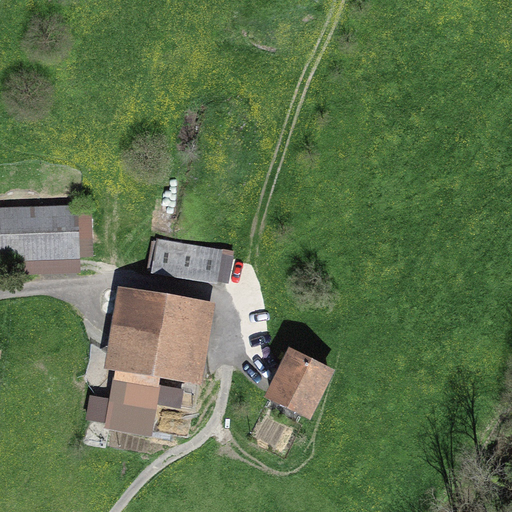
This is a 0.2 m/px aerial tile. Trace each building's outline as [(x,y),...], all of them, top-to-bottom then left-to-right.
[(77,208),(0,211),(0,261),(78,259),(77,208)] [(219,257),(159,248),(154,275),(214,285),(219,257)] [(200,306),(133,295),(119,379),(154,385),(156,374),(188,379),(200,306)] [(329,375),(291,356),(271,396),(308,415),(329,375)] [(119,379),(110,426),(147,432),(154,385),(119,379)]
